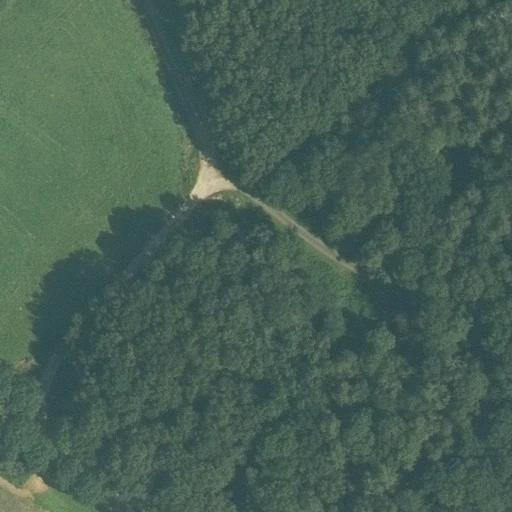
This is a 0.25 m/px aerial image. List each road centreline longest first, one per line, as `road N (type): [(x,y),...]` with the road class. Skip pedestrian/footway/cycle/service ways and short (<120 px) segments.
road 1 (track): [(511,315),(408,296),(293,231),(222,168),(144,0)]
road 2 (track): [(38,432),(44,383),(87,310),(222,168)]
road 3 (track): [(0,406),(152,511)]
